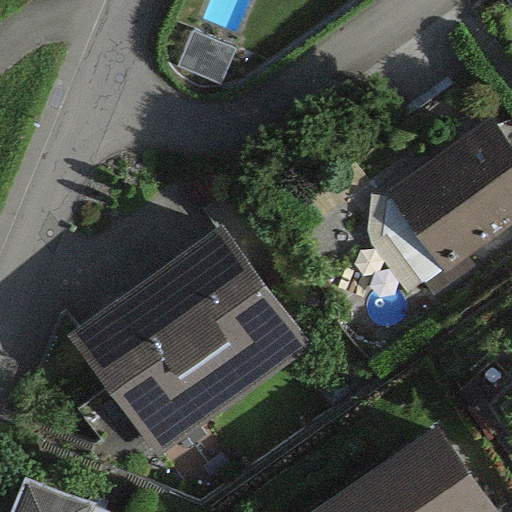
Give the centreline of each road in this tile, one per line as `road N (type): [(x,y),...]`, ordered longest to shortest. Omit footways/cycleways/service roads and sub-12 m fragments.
road 1 (residential): [(100,106),(188,131),(228,123),(287,95),(430,0)]
road 2 (residential): [(0,334),(100,106)]
